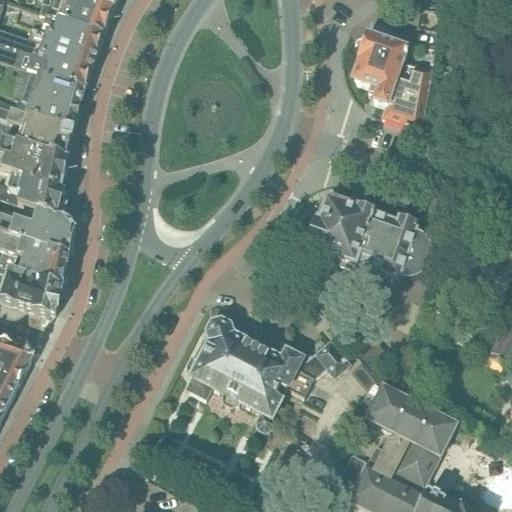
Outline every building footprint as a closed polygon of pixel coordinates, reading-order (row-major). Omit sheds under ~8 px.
[(47,21),(104,39),(119,1),(116,0),(52,0),(49,10),(43,8),(40,19),(47,21)] [(29,5),(26,12),(38,16),(41,9),(29,5)] [(418,26),(417,32),(438,36),(439,31),(442,16),(421,12),(418,26)] [(94,66),(104,39),(47,21),(42,35),(33,32),(28,45),(94,66)] [(386,111),(382,122),(420,135),(432,73),(404,64),(405,61),(407,62),(408,58),(406,58),(407,53),(388,47),(392,35),(372,28),(368,40),(367,40),(365,45),(361,44),(357,46),(354,53),(356,58),(361,59),(359,64),(360,64),(354,81),(357,88),(378,95),(374,107),(386,111)] [(0,65),(33,77),(85,94),(94,66),(28,45),(0,35),(0,65)] [(15,111),(13,116),(74,136),(85,94),(33,77),(23,105),(31,108),(29,115),(15,111)] [(70,149),(69,148),(70,145),(71,145),(74,136),(13,116),(4,113),(0,111),(0,123),(9,127),(26,133),(21,150),(65,164),(66,161),(67,160),(68,159),(68,158),(69,157),(69,156),(70,155),(70,154),(70,152),(70,151),(70,150),(70,149)] [(0,174),(16,180),(61,195),(67,165),(65,164),(21,150),(8,145),(2,143),(0,147),(0,174)] [(0,203),(29,214),(56,222),(63,200),(61,195),(16,180),(12,191),(0,187),(0,203)] [(326,203),(326,204),(325,205),(324,206),(323,207),(323,208),(322,209),(322,211),(322,212),(323,213),(319,225),(317,225),(315,229),(313,230),(311,231),(309,233),(308,235),(307,237),(306,239),(306,241),(306,243),(306,246),(307,248),(308,250),(306,254),(311,256),(307,267),(310,274),(329,281),(336,277),(338,271),(354,276),(357,268),(399,282),(403,283),(408,284),(412,283),(417,282),(421,280),(424,278),(428,274),(430,271),(432,266),(433,262),(433,258),(433,253),(432,249),(430,245),(427,241),(424,238),(420,235),(416,234),(413,233),(414,228),(398,223),(397,227),(373,219),(375,215),(346,205),(344,209),(337,206),(336,205),(335,204),(334,204),(333,203),(332,203),(330,203),(328,203),(326,203)] [(0,239),(69,262),(75,235),(71,228),(56,222),(29,214),(24,230),(0,222),(0,239)] [(0,273),(36,285),(62,292),(69,262),(0,239),(0,257),(4,258),(0,269),(0,273)] [(36,285),(0,273),(0,278),(7,281),(0,303),(0,304),(27,314),(50,321),(57,317),(62,292),(36,285)] [(438,279),(434,288),(443,293),(447,283),(438,279)] [(241,408),(258,417),(260,418),(255,428),(257,434),(264,437),(270,435),(273,429),(271,422),(286,393),(304,403),(314,384),(326,374),(335,384),(351,371),(331,347),(309,365),(308,365),(307,366),(306,366),(305,366),(303,366),(302,366),(286,358),(282,366),(231,341),(229,332),(221,328),(211,331),(207,339),(210,348),(202,363),(191,364),(186,374),(192,383),(186,395),(206,405),(212,393),(221,398),(222,409),(232,414),(241,408)] [(511,417),(511,419),(511,432),(510,437),(511,438),(511,336),(503,332),(488,362),(511,374),(511,417)] [(0,407),(8,411),(32,364),(29,358),(29,357),(13,352),(0,346),(0,407)] [(361,369),(352,377),(367,395),(376,388),(361,369)] [(473,511),(448,499),(444,505),(430,498),(431,497),(428,485),(427,485),(426,485),(438,462),(439,463),(456,431),(383,394),(367,425),(386,435),(393,438),(384,457),(377,453),(370,467),(353,459),(331,502),(348,510),(351,505),(364,511),(473,511)]
